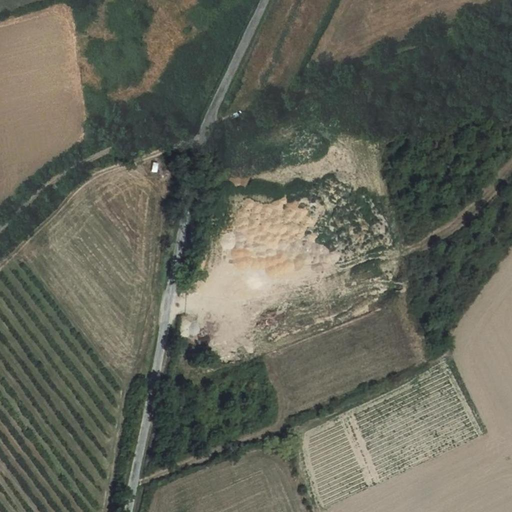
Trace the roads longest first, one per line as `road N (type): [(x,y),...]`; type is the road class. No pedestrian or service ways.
road 1 (unclassified): [(126,511),(206,127),(264,0)]
road 2 (track): [(206,127),(511,10)]
road 3 (track): [(206,127),(104,149),(35,194),(0,229)]
